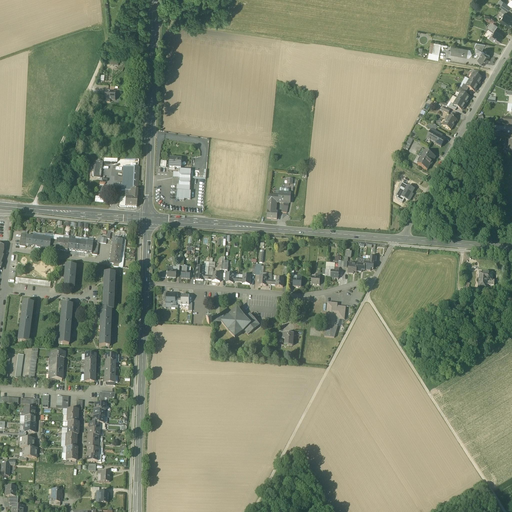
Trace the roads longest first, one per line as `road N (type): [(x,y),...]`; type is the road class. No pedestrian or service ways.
road 1 (residential): [(145,283),(296,296),(325,291),(376,276),(399,239)]
road 2 (track): [(376,276),(252,511)]
road 3 (track): [(366,296),(503,511)]
road 4 (secondary): [(399,239),(147,218)]
road 5 (track): [(33,208),(129,0)]
road 6 (secondary): [(136,511),(145,283)]
road 7 (residential): [(399,239),(511,45)]
road 8 (secondary): [(147,218),(156,0)]
road 9 (track): [(496,73),(282,38)]
road 10 (secondary): [(147,218),(0,206)]
